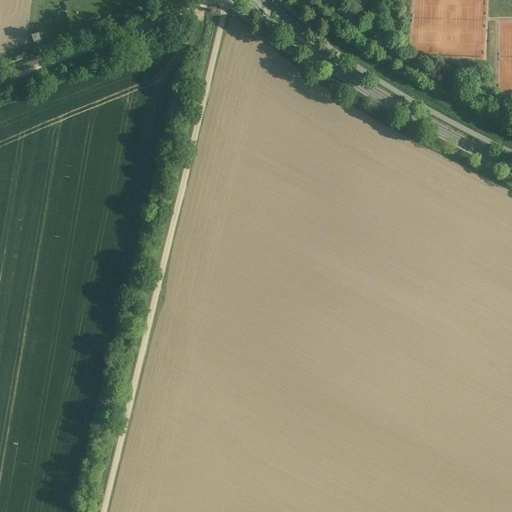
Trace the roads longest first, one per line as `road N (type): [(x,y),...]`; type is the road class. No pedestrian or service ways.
road 1 (unclassified): [(239,0),(220,38),(106,511)]
road 2 (secondary): [(255,0),(364,88),(511,167)]
road 3 (unclassified): [(225,0),(0,86)]
